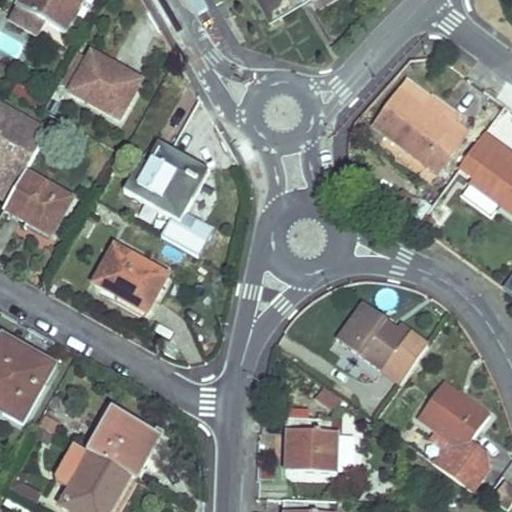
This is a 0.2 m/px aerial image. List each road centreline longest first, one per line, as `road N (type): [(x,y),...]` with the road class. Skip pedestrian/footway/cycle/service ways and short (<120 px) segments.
road 1 (residential): [(233,406),(189,395),(0,285)]
road 2 (residential): [(401,262),(483,309),(511,362)]
road 3 (residential): [(341,87),(426,0)]
